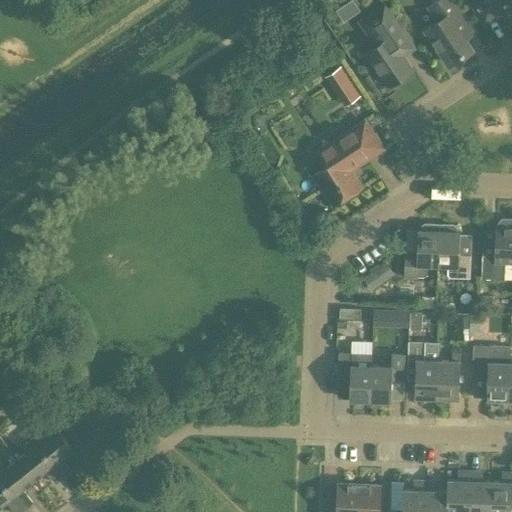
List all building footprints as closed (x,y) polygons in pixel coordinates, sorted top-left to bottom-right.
[(461,57),(472,49),(453,23),(464,16),(452,0),(437,0),(426,8),(436,22),(424,31),(447,64),(460,55),(461,57)] [(511,0),(469,0),(484,21),(511,2),(511,0)] [(402,57),(414,49),(384,5),(361,21),(378,45),(366,53),(388,86),(412,71),(402,57)] [(359,95),(340,66),(326,75),(345,105),(359,95)] [(358,165),(383,149),(364,119),(318,150),(328,165),(312,175),(332,206),(361,187),(349,169),(358,163),(358,165)] [(504,263),(511,263),(511,217),(501,217),(497,221),(497,225),(496,225),(494,255),(482,254),(481,278),(504,279),(504,263)] [(426,265),(437,265),(438,223),(424,223),(420,227),(420,230),(417,230),(416,253),(404,252),(403,276),(416,277),(416,276),(425,276),(426,265)] [(453,223),(438,223),(437,265),(447,266),(447,275),(449,278),(457,278),(469,279),(470,255),(458,254),(459,231),(457,231),(457,227),(453,223)] [(384,262),(376,268),(384,280),(392,274),(384,262)] [(373,325),(390,325),(390,311),(373,310),(373,325)] [(353,351),(374,352),(375,340),(354,339),(353,351)] [(424,341),(407,341),(407,360),(415,360),(414,397),(436,397),(437,360),(438,341),(424,341)] [(472,376),(487,376),(486,399),(508,400),(509,363),(510,346),(474,345),(472,376)] [(458,398),(460,348),(451,348),(451,361),(437,360),(436,397),(458,398)] [(348,400),(369,401),(370,366),(371,366),(371,353),(350,352),(350,353),(338,353),(337,377),(349,377),(348,400)] [(391,354),(391,366),(371,366),(370,366),(369,401),(390,401),(391,378),(403,379),(404,355),(391,354)] [(33,436),(64,476),(72,469),(61,456),(74,446),(57,425),(44,435),(41,430),(33,436)] [(56,482),(64,476),(33,436),(25,443),(29,447),(17,457),(34,478),(46,469),(56,482)] [(34,478),(17,457),(5,466),(1,462),(0,462),(0,476),(24,507),(32,501),(22,488),(34,478)] [(468,511),(469,471),(461,471),(461,480),(446,479),(446,490),(447,490),(446,511),(468,511)] [(490,511),(491,481),(477,480),(478,471),(469,471),(468,511),(490,511)] [(511,511),(511,472),(505,472),(505,481),(491,481),(490,511),(511,511)] [(15,511),(18,511),(24,507),(0,476),(0,504),(6,500),(15,511)] [(417,480),(417,489),(402,489),(401,509),(389,508),(389,511),(424,511),(425,480),(417,480)] [(446,511),(447,490),(446,490),(433,490),(433,481),(425,480),(424,511),(446,511)] [(357,511),(358,484),(336,483),(334,511),(357,511)] [(379,511),(380,485),(358,484),(357,511),(379,511)]
